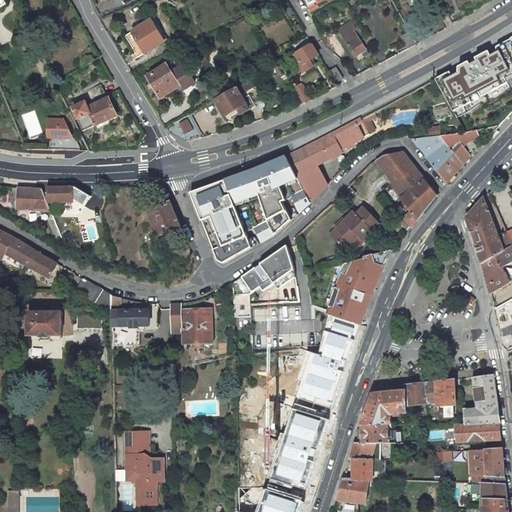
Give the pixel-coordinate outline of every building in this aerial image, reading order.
[(165,41),(152,20),(125,37),(138,58),(165,41)] [(351,21),(338,29),(349,47),(349,46),(356,56),(361,52),(364,57),(368,54),(365,50),(366,50),(359,40),(353,31),(356,30),(351,21)] [(410,32),(410,31),(401,36),(408,49),(417,44),(410,32)] [(498,127),(511,112),(511,39),(493,49),(436,80),(466,133),(478,131),(492,127),(498,125),(498,127)] [(295,73),(313,63),(311,59),(319,55),(312,44),(297,53),(287,58),(295,73)] [(159,95),(173,87),(174,89),(183,84),(185,87),(194,82),(184,64),(171,72),(167,65),(147,77),(159,95)] [(337,82),(343,79),(337,68),(331,71),(337,82)] [(308,83),(321,77),(318,71),(305,78),(308,83)] [(241,114),(256,106),(250,94),(249,94),(247,90),(250,88),(256,85),(252,78),(247,81),(236,87),(215,99),(225,116),(226,116),(227,119),(240,112),(241,114)] [(86,100),(71,107),(83,133),(119,116),(110,97),(107,98),(101,85),(83,94),(86,100)] [(311,100),(311,99),(304,87),(296,91),(303,103),(311,100)] [(351,143),(369,131),(381,125),(375,112),(288,157),(297,176),(316,166),(332,159),(351,144),(351,143)] [(70,130),(65,119),(48,118),(47,139),(55,139),(49,149),(80,150),(81,146),(70,130)] [(188,119),(180,124),(186,135),(194,130),(188,119)] [(463,147),(480,136),(478,131),(466,133),(440,137),(463,165),(471,157),(463,147)] [(447,183),(463,165),(440,137),(413,140),(447,183)] [(404,223),(438,199),(398,145),(373,163),(408,211),(400,217),(404,223)] [(263,201),(269,220),(288,210),(284,202),(288,200),(287,199),(284,190),(291,187),(300,183),(297,176),(288,157),(257,170),(226,181),(232,195),(235,203),(244,200),(254,197),(260,194),(263,201)] [(322,175),(316,166),(297,176),(300,183),(301,185),(304,190),(310,204),(328,185),(322,175)] [(211,218),(223,246),(223,247),(248,237),(248,236),(237,210),(237,207),(235,203),(232,195),(226,181),(191,193),(202,221),(208,219),(211,218)] [(50,199),(70,200),(70,186),(46,187),(46,190),(47,202),(50,202),(50,199)] [(74,186),(70,186),(70,200),(73,200),(83,207),(90,196),(74,186)] [(41,190),(18,188),(18,208),(50,210),(47,202),(41,190)] [(310,204),(304,190),(295,195),(293,196),(298,205),(301,211),(310,204)] [(482,263),(503,251),(483,198),(466,218),(482,263)] [(169,201),(147,211),(157,235),(179,226),(169,201)] [(326,234),(342,250),(350,242),(355,247),(379,224),(358,203),(326,234)] [(288,210),(269,220),(268,220),(275,234),(292,219),(290,215),(288,210)] [(208,219),(202,221),(213,250),(219,247),(223,246),(211,218),(208,219)] [(275,234),(268,220),(256,226),(255,227),(262,242),(275,234)] [(13,238),(0,230),(0,261),(3,260),(6,254),(50,277),(58,264),(41,257),(21,242),(13,238)] [(252,247),(248,237),(223,247),(223,246),(219,247),(213,250),(217,261),(223,263),(224,263),(252,247)] [(292,263),(288,245),(282,249),(255,268),(232,284),(233,318),(250,317),(249,299),(252,297),(249,294),(261,285),(265,291),(272,286),(268,281),(292,263)] [(511,245),(503,251),(482,263),(491,294),(511,282),(511,280),(509,281),(504,270),(506,269),(505,267),(511,263),(511,245)] [(344,264),(338,278),(336,286),(371,297),(388,258),(394,251),(392,250),(344,264)] [(293,266),(292,263),(268,281),(272,286),(294,270),(293,266)] [(112,313),(112,296),(82,279),(77,288),(88,294),(86,298),(112,313)] [(361,324),(371,297),(336,286),(325,313),(328,314),(361,324)] [(36,293),(23,295),(23,303),(36,300),(36,293)] [(467,293),(464,298),(465,299),(472,305),(476,300),(470,295),(467,293)] [(127,326),(148,325),(148,312),(121,311),(121,305),(131,305),(131,301),(123,300),(121,299),(112,296),(112,313),(112,326),(127,326)] [(511,299),(498,309),(511,341),(511,299)] [(170,305),(171,334),(181,334),(181,305),(170,305)] [(264,307),(265,314),(298,312),(297,305),(264,307)] [(60,311),(26,312),(26,337),(39,337),(39,338),(49,338),(49,336),(61,336),(60,311)] [(211,311),(183,312),(184,342),(194,341),(194,348),(203,347),(203,341),(212,340),(211,311)] [(361,324),(328,314),(317,353),(347,363),(361,324)] [(77,327),(101,327),(101,316),(77,316),(77,327)] [(137,329),(115,328),(115,343),(138,343),(137,329)] [(333,408),(347,363),(317,353),(308,350),(295,397),(333,408)] [(493,376),(474,378),(476,409),(464,412),(466,426),(500,423),(493,376)] [(444,406),(445,417),(454,416),(453,405),(456,405),(454,380),(437,382),(438,403),(438,406),(444,406)] [(406,391),(407,406),(438,403),(437,382),(406,385),(406,391)] [(388,425),(391,425),(391,414),(407,412),(407,406),(406,391),(373,394),(362,425),(388,425)] [(238,417),(259,416),(258,406),(238,407),(238,417)] [(330,420),(292,408),(269,479),(307,491),(330,420)] [(466,426),(455,426),(456,444),(501,441),(500,423),(466,426)] [(388,443),(388,425),(362,425),(362,443),(386,443),(388,443)] [(148,430),(124,431),(125,469),(133,469),(139,475),(139,482),(135,484),(135,501),(156,501),(155,481),(163,481),(162,459),(150,459),(145,453),(145,447),(149,447),(148,430)] [(373,460),(380,460),(379,450),(386,450),(386,443),(362,443),(355,443),(350,459),(354,459),(373,460)] [(504,478),(502,450),(484,451),(485,477),(504,478)] [(484,451),(469,452),(472,482),(482,483),(486,483),(485,477),(484,451)] [(373,460),(354,459),(352,478),(369,479),(372,479),(373,460)] [(133,469),(125,469),(126,483),(139,482),(139,475),(133,469)] [(482,483),(479,511),(508,511),(504,478),(485,477),(486,483),(482,483)] [(364,505),(369,479),(352,478),(344,478),(336,500),(348,503),(356,505),(364,505)] [(296,511),(300,500),(265,489),(258,511),(296,511)] [(18,511),(18,492),(8,492),(8,511),(18,511)] [(344,511),(347,511),(348,503),(336,500),(334,508),(344,511)]
